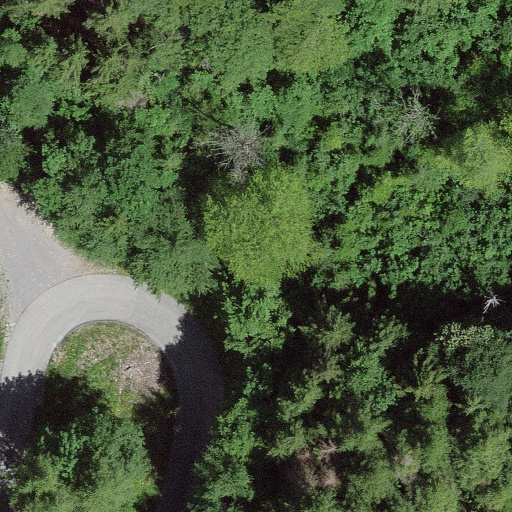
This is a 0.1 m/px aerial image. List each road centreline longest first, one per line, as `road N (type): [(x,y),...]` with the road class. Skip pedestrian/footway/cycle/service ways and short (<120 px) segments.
road 1 (track): [(64,304),(116,293),(143,301),(191,342),(195,410),(164,511)]
road 2 (track): [(0,510),(27,354),(64,304)]
